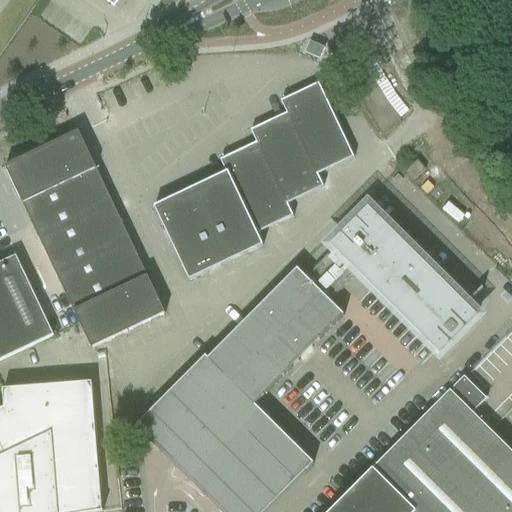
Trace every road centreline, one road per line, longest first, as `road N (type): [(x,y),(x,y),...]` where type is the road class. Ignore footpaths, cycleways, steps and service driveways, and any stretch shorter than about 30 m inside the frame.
road 1 (unknown): [(187,311),(429,98)]
road 2 (unclassified): [(511,149),(454,108),(415,93),(369,0)]
road 3 (unknown): [(120,167),(304,62)]
road 4 (tertiary): [(0,114),(175,32)]
road 5 (unknown): [(120,167),(187,311)]
